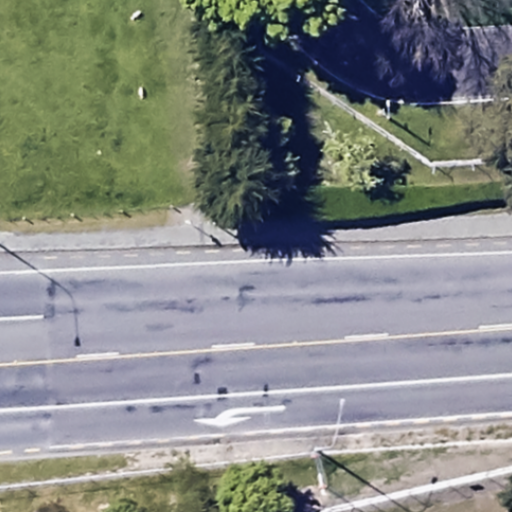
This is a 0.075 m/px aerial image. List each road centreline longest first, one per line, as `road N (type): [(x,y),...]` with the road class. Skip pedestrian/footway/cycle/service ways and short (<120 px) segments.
road 1 (trunk): [(0,331),(511,267)]
road 2 (trunk): [(511,355),(348,384),(276,414),(129,497),(118,511)]
road 3 (unclassified): [(327,0),(342,33),(381,58),(433,72),(511,68)]
